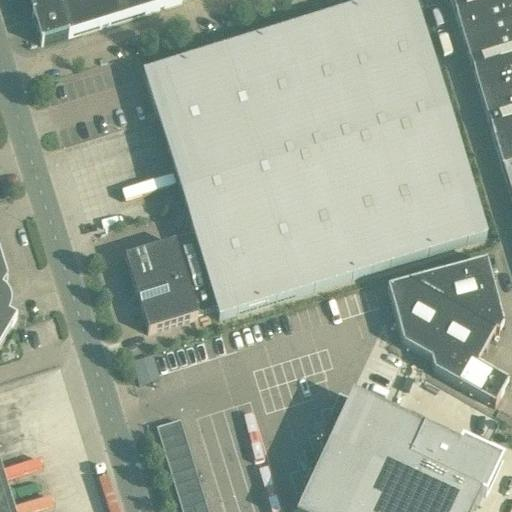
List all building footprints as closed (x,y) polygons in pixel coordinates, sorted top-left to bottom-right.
[(25,0),(41,49),(199,0),(25,0)] [(218,324),(219,324),(486,241),(411,0),(400,0),(143,80),(194,246),(175,251),(174,248),(124,263),(147,338),(197,322),(196,318),(215,312),(218,324)] [(511,0),(448,0),(454,19),(511,1),(511,0)] [(468,64),(511,50),(511,1),(454,19),(468,64)] [(482,108),(511,98),(511,50),(468,64),(482,108)] [(496,153),(511,147),(511,98),(482,108),(496,153)] [(509,197),(511,196),(511,147),(496,153),(509,197)] [(0,511),(3,511),(0,502),(0,348),(16,322),(9,318),(11,303),(2,291),(7,284),(0,262),(0,511)] [(387,298),(485,353),(494,338),(497,339),(502,330),(484,266),(385,294),(387,298)] [(485,353),(387,298),(401,350),(429,366),(432,377),(494,411),(507,387),(476,369),(485,353)] [(349,402),(298,511),(474,511),(479,502),(483,503),(499,467),(462,450),(460,454),(349,402)] [(205,511),(179,426),(155,433),(179,511),(205,511)]
